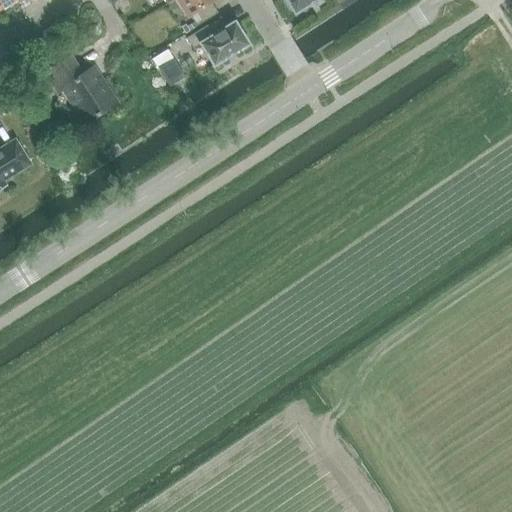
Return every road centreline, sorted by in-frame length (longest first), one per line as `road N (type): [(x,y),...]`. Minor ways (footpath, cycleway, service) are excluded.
road 1 (tertiary): [(0,294),(307,91)]
road 2 (tertiary): [(307,91),(444,0)]
